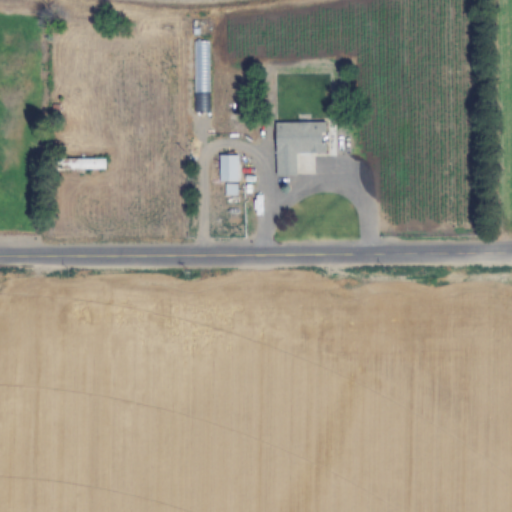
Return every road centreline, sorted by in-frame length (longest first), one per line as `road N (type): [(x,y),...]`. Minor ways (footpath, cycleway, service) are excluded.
road 1 (secondary): [(0,226),(511,233)]
road 2 (residential): [(69,511),(92,224)]
